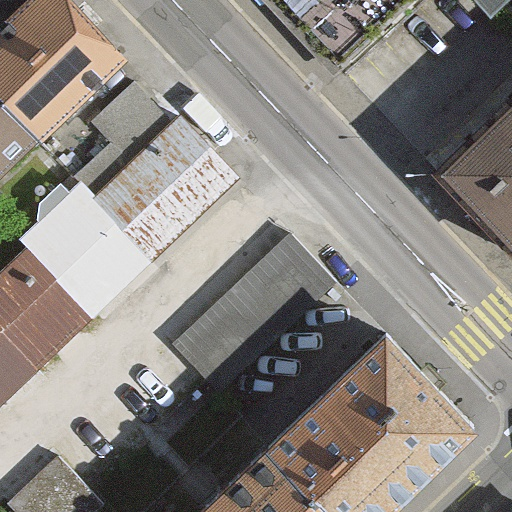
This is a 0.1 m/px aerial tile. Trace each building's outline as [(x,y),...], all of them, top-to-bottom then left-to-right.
[(131,45),(87,0),(25,0),(0,24),(0,88),(41,131),(131,45)] [(273,0),(335,64),(403,0),(273,0)] [(111,141),(79,174),(93,187),(175,105),(141,72),(91,122),(111,141)] [(0,169),(41,131),(0,88),(0,169)] [(511,95),(440,161),(511,239),(511,95)] [(175,105),(93,187),(154,249),(238,167),(175,105)] [(95,306),(154,249),(93,187),(79,174),(21,231),(29,238),(95,306)] [(287,227),(173,341),(220,387),(334,273),(287,227)] [(0,321),(39,361),(95,306),(29,238),(0,266),(0,321)] [(0,399),(39,361),(0,321),(0,399)] [(381,511),(421,475),(478,421),(434,374),(389,327),(274,435),(347,511),(381,511)] [(347,511),(274,435),(192,511),(347,511)] [(59,451),(12,497),(26,511),(86,511),(103,496),(59,451)]
